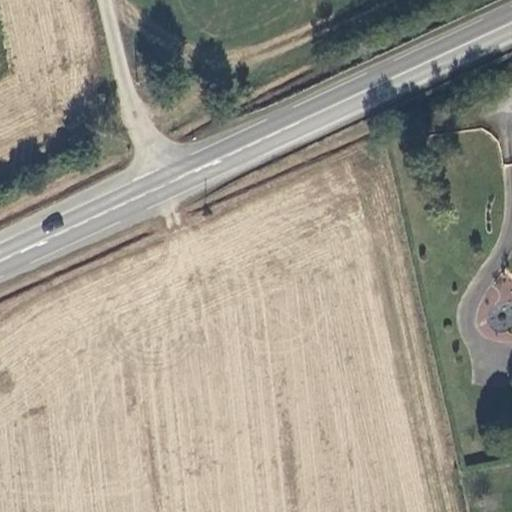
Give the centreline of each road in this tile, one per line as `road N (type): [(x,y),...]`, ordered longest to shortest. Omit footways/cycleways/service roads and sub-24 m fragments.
road 1 (primary): [(511,24),(163,186)]
road 2 (residential): [(102,0),(163,186)]
road 3 (primary): [(163,186),(0,261)]
